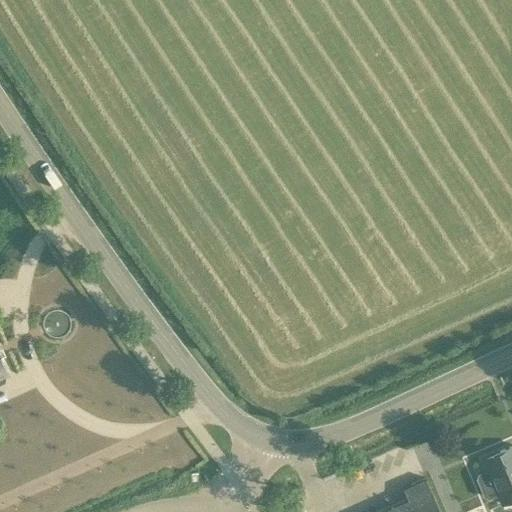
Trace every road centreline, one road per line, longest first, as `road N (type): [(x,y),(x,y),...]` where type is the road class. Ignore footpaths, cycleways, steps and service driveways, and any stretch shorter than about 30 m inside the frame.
road 1 (tertiary): [(262,442),(218,406),(117,279),(0,98)]
road 2 (tertiary): [(511,359),(362,428),(315,443),(262,442)]
